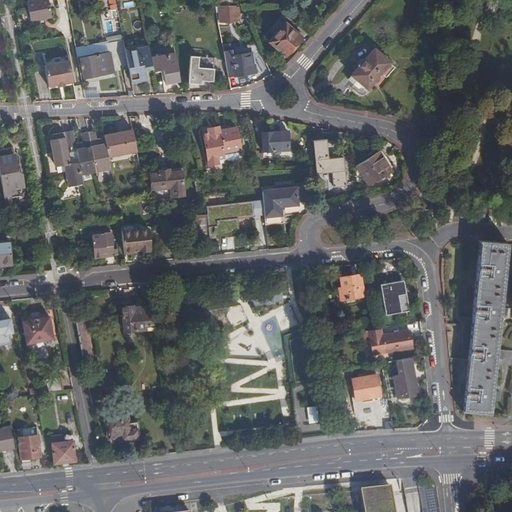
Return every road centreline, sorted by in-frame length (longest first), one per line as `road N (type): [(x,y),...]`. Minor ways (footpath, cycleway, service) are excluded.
road 1 (primary): [(449,439),(97,475)]
road 2 (residential): [(304,257),(314,222),(391,202),(406,191),(412,170),(410,152),(392,131),(296,105)]
road 3 (primary): [(99,494),(389,463)]
road 4 (residential): [(0,112),(272,96)]
road 5 (residential): [(67,284),(304,257)]
road 6 (unclassified): [(97,475),(61,285)]
road 7 (residential): [(449,439),(430,285),(414,255)]
